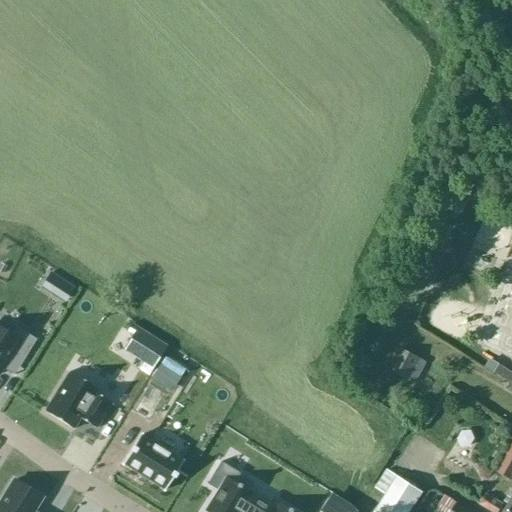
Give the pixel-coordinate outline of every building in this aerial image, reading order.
[(0,329),(0,369),(7,359),(19,366),(36,340),(15,327),(10,336),(0,329)] [(152,337),(137,359),(153,369),(167,347),(152,337)] [(401,348),(390,370),(409,380),(421,359),(401,348)] [(68,372),(43,411),(73,430),(79,419),(96,429),(111,403),(95,394),(97,390),(68,372)] [(462,451),(475,444),(468,432),(455,438),(462,451)] [(140,435),(122,464),(164,491),(182,461),(140,435)] [(510,482),(511,478),(511,443),(507,451),(495,472),(510,482)] [(217,491),(204,511),(205,511),(291,511),(276,502),(271,509),(251,496),(252,494),(234,483),(240,474),(220,462),(209,480),(207,483),(206,484),(217,491)] [(392,488),(378,511),(409,511),(422,492),(399,476),(403,468),(394,463),(382,483),(392,488)] [(12,480),(0,500),(0,511),(36,511),(34,510),(41,498),(12,480)] [(484,494),(478,505),(489,511),(498,511),(503,505),(484,494)] [(471,511),(445,495),(435,511),(434,511),(471,511)] [(511,511),(511,497),(503,511),(504,511),(511,511)] [(352,511),(331,498),(324,509),(329,511),(352,511)]
